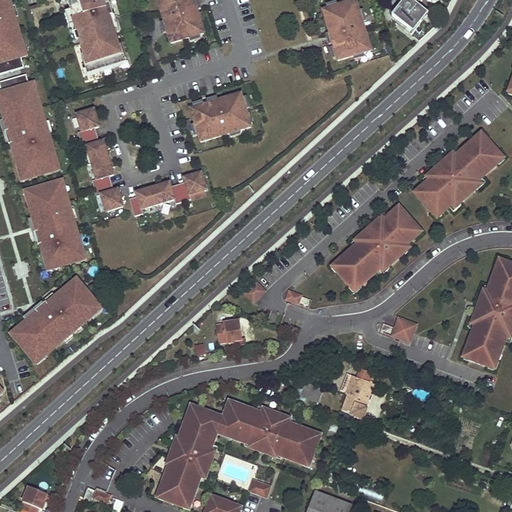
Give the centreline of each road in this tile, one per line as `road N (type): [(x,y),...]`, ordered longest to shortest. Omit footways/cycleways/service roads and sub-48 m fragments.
road 1 (tertiary): [(0,462),(442,57),(487,0)]
road 2 (residential): [(68,511),(95,448),(147,394),(178,381),(284,364),(317,327),(371,315),(453,249),(511,238)]
